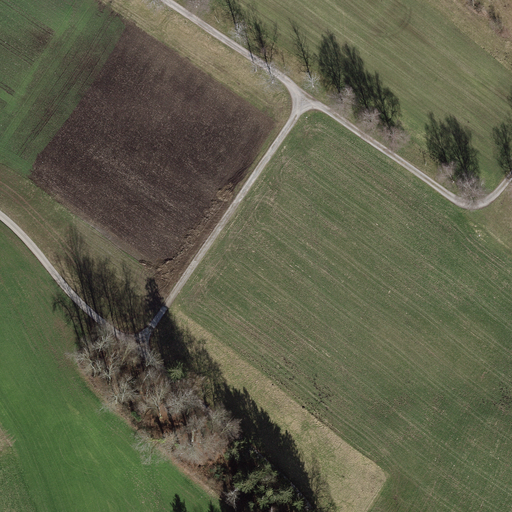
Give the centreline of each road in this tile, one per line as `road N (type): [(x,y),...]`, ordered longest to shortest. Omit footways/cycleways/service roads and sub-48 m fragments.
road 1 (track): [(165,0),(452,195),(480,204),(511,179)]
road 2 (track): [(308,98),(142,338)]
road 3 (track): [(311,511),(288,482),(147,359),(142,338)]
road 4 (track): [(142,338),(124,339),(89,313),(0,215)]
